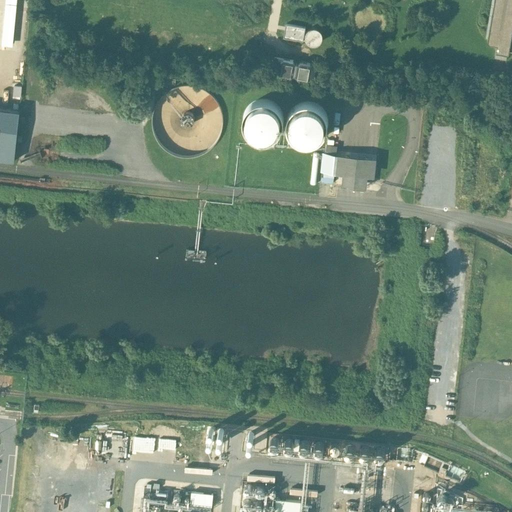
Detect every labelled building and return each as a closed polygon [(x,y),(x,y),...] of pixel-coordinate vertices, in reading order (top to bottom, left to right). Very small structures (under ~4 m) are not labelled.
[(3,0),(1,44),(12,44),(14,0),(3,0)] [(511,0),(497,0),(491,43),(499,45),(499,51),(511,53),(511,0)] [(318,43),(321,29),(285,22),(282,36),(318,43)] [(284,58),(280,61),(278,72),(280,75),(290,77),(292,75),(296,76),(298,79),(307,81),(311,78),(314,79),(317,67),(313,66),(311,64),(301,62),(298,64),(295,63),(293,60),(284,58)] [(219,111),(219,105),(210,91),(193,83),(176,84),(160,94),(154,108),(154,118),(157,123),(158,129),(177,138),(183,146),(182,139),(186,137),(191,137),(193,132),(199,129),(203,131),(213,125),(219,111)] [(324,106),(312,102),(301,102),(283,109),(280,104),(266,99),(260,99),(242,106),(238,118),(238,119),(244,135),(266,143),(268,142),(273,143),(280,141),(280,133),(283,141),(285,140),(289,140),(299,143),(306,143),(325,136),(329,123),(329,119),(324,106)] [(19,110),(0,107),(0,157),(14,159),(19,110)] [(327,143),(325,161),(324,170),(334,171),(335,162),(337,144),(327,143)] [(367,159),(347,157),(344,185),(364,187),(367,159)] [(328,438),(267,432),(265,450),(326,456),(328,438)] [(389,444),(328,438),(326,456),(387,462),(389,444)] [(159,440),(159,458),(174,459),(174,441),(159,440)] [(23,464),(20,511),(32,511),(36,464),(23,464)] [(278,484),(242,481),(241,495),(276,498),(277,498),(278,484)] [(213,494),(191,491),(190,503),(212,506),(213,494)] [(277,498),(276,498),(275,511),(289,511),(299,511),(301,501),(277,498)] [(56,500),(55,511),(82,511),(83,502),(56,500)]
